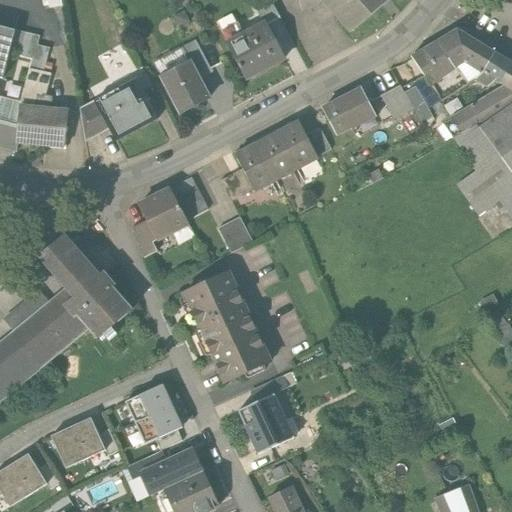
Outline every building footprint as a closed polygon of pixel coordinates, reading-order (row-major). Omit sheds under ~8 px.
[(318,0),(321,2),(348,34),(387,1),(386,0),(318,0)] [(0,80),(5,82),(14,50),(23,52),(22,57),(34,60),(31,71),(43,74),(49,50),(37,46),(39,38),(12,31),(17,12),(0,7),(0,80)] [(178,28),(188,23),(183,13),(173,19),(178,28)] [(266,28),(226,49),(244,82),(283,61),(266,28)] [(463,65),(482,74),(493,55),(455,32),(436,44),(454,71),(463,65)] [(429,88),(454,71),(436,44),(411,58),(427,84),(429,88)] [(184,57),(189,65),(197,80),(211,73),(198,50),(184,57)] [(493,82),(499,86),(511,65),(493,55),(482,74),(475,83),(485,91),(493,82)] [(158,81),(177,118),(208,101),(197,80),(189,65),(158,81)] [(511,66),(511,65),(499,86),(504,88),(511,93),(511,66)] [(31,71),(20,110),(49,113),(51,100),(44,98),(51,76),(43,74),(31,71)] [(136,83),(97,103),(111,129),(118,142),(157,122),(136,83)] [(427,84),(416,92),(427,112),(440,105),(429,88),(427,84)] [(398,88),(380,98),(393,121),(413,110),(421,124),(431,118),(427,112),(416,92),(414,89),(403,96),(398,88)] [(451,120),(460,135),(475,126),(478,130),(511,107),(511,93),(504,88),(451,120)] [(361,92),(323,112),(337,139),(375,119),(361,92)] [(90,140),(111,129),(97,103),(83,111),(90,140)] [(500,163),(511,178),(511,107),(478,130),(500,163)] [(69,115),(49,113),(20,110),(18,129),(16,147),(65,152),(69,115)] [(18,129),(0,124),(0,150),(14,154),(16,147),(18,129)] [(298,124),(277,135),(297,171),(318,159),(305,137),(298,124)] [(511,223),(511,178),(500,163),(478,130),(475,126),(460,135),(453,140),(476,173),(457,187),(479,218),(498,203),(511,223)] [(319,129),(305,137),(318,159),(332,152),(319,129)] [(277,135),(256,146),(276,182),(297,171),(277,135)] [(255,193),(276,182),(256,146),(235,158),(242,171),(253,191),(255,193)] [(232,203),(253,191),(242,171),(221,182),(232,203)] [(188,227),(171,191),(136,208),(145,225),(154,244),(188,227)] [(219,230),(231,255),(252,244),(239,219),(219,230)] [(131,232),(145,260),(156,255),(152,245),(154,244),(145,225),(131,232)] [(0,404),(88,331),(98,342),(130,315),(110,290),(114,287),(104,275),(99,280),(66,240),(40,261),(65,291),(0,345),(0,404)] [(228,276),(179,298),(220,390),(269,368),(228,276)] [(1,319),(11,331),(38,310),(29,298),(1,319)] [(492,334),(494,333),(505,327),(497,313),(484,321),(492,334)] [(511,334),(506,326),(505,327),(494,333),(508,355),(511,351),(511,334)] [(135,400),(144,421),(174,408),(164,387),(135,400)] [(273,396),(237,412),(257,456),(293,439),(273,396)] [(183,429),(174,408),(144,421),(154,442),(183,429)] [(53,440),(66,470),(104,455),(97,437),(92,425),(53,440)] [(111,432),(97,437),(104,455),(106,459),(120,454),(111,432)] [(165,493),(203,475),(193,454),(140,476),(152,500),(165,493)] [(0,476),(0,493),(9,509),(45,488),(36,472),(29,460),(0,476)] [(49,465),(36,472),(45,488),(48,492),(61,485),(49,465)] [(203,475),(165,493),(174,511),(202,511),(218,505),(203,475)] [(300,511),(290,489),(266,500),(271,511),(300,511)] [(474,511),(468,489),(435,503),(438,511),(474,511)] [(49,511),(73,511),(77,510),(70,498),(49,511)]
